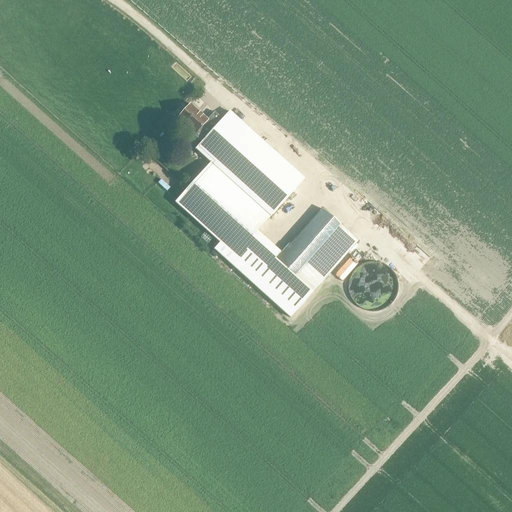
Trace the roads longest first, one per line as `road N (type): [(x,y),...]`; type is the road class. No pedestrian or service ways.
road 1 (track): [(115,0),(511,358)]
road 2 (track): [(511,312),(333,511)]
